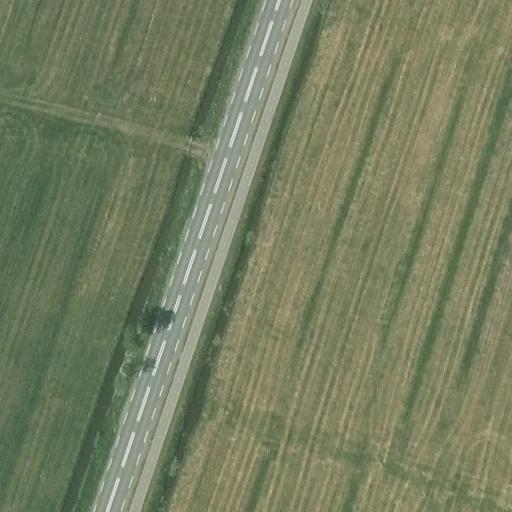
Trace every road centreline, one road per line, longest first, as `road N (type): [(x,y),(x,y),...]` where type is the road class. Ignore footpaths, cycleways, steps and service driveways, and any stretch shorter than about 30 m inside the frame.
road 1 (secondary): [(109,511),(285,0)]
road 2 (track): [(232,156),(0,91)]
